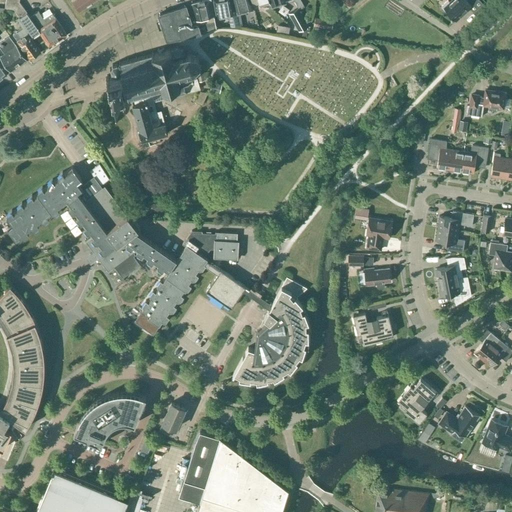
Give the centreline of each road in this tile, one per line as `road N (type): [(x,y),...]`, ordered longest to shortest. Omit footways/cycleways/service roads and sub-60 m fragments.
road 1 (residential): [(437,337),(414,274),(421,196),(433,189),(511,201)]
road 2 (tertiary): [(0,132),(41,107),(80,46),(164,1)]
road 3 (unclassified): [(135,374),(83,387),(56,422),(33,478),(0,486)]
road 4 (unclassified): [(199,402),(292,241)]
road 5 (residential): [(285,420),(320,408),(437,337)]
road 6 (residential): [(511,70),(398,0)]
